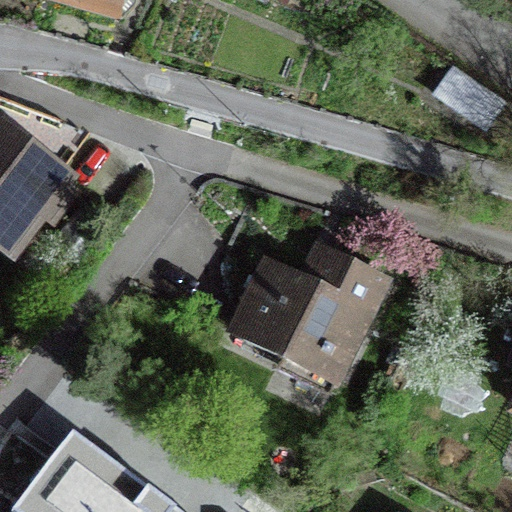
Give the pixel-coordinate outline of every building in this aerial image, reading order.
[(64,0),(120,16),(131,6),(133,0),(64,0)] [(503,106),(454,71),(436,95),(485,130),(503,106)] [(56,180),(0,138),(0,233),(10,241),(56,180)] [(310,286),(269,267),(236,336),(321,377),(339,341),(353,348),(385,283),(335,258),(327,275),(318,270),(310,286)] [(147,511),(162,492),(75,431),(30,495),(54,511),(147,511)]
